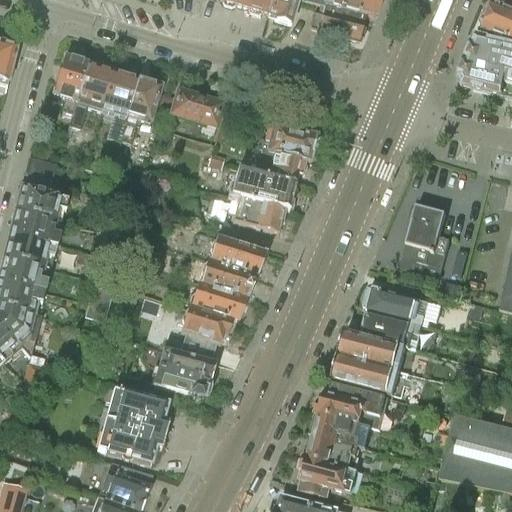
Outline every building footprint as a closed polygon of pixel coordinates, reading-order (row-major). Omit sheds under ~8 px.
[(242,11),(244,0),(214,0),(214,2),(221,4),(223,8),(230,11),(234,8),(242,11)] [(272,0),(244,0),(242,11),(247,12),(249,16),(256,18),(260,16),(267,18),(267,19),(272,0)] [(290,29),(297,3),(295,2),(285,0),(272,0),(267,19),(267,18),(266,21),(290,29)] [(321,0),(322,0),(319,9),(324,10),(364,21),(373,23),(374,20),(382,0),(321,0)] [(511,13),(493,5),(488,17),(483,19),(480,26),(482,31),(481,33),(498,40),(511,45),(511,13)] [(364,21),(324,10),(321,19),(312,17),(308,32),(317,34),(317,35),(357,45),(358,43),(362,40),(364,32),(362,29),(364,21)] [(511,48),(475,39),(465,64),(490,70),(491,63),(511,67),(511,48)] [(16,50),(1,46),(0,45),(0,95),(4,96),(16,50)] [(60,118),(70,121),(87,68),(63,61),(49,107),(63,111),(60,118)] [(511,67),(491,63),(490,70),(465,64),(457,82),(461,90),(500,100),(511,102),(511,67)] [(97,71),(87,68),(70,121),(67,130),(80,134),(89,108),(101,112),(113,76),(109,75),(108,71),(101,69),(97,71)] [(119,146),(137,83),(113,76),(101,112),(115,116),(107,143),(119,146)] [(148,130),(160,90),(158,90),(156,85),(150,83),(146,86),(137,83),(119,146),(130,149),(137,127),(148,130)] [(177,96),(170,118),(214,131),(221,109),(192,100),(189,96),(184,94),(180,97),(177,96)] [(234,141),(228,139),(235,113),(225,110),(215,143),(232,148),(234,141)] [(270,124),(267,136),(272,138),(267,157),(273,158),(303,166),(308,167),(311,155),(315,154),(317,150),(317,145),(314,142),(280,132),(281,127),(270,124)] [(161,135),(158,147),(169,150),(172,139),(161,135)] [(223,161),(210,158),(207,169),(220,173),(223,161)] [(303,166),(273,158),(269,174),(258,171),(256,181),(294,191),(296,182),(299,183),(299,181),(304,179),(306,171),(303,167),(303,166)] [(53,176),(55,170),(28,162),(24,178),(58,187),(60,178),(53,176)] [(294,191),(256,181),(237,176),(230,201),(238,203),(283,215),(287,216),(290,206),(293,203),(295,195),(294,191)] [(57,191),(58,187),(24,178),(20,192),(59,202),(62,192),(57,191)] [(67,204),(59,202),(20,192),(14,217),(53,227),(56,215),(64,217),(67,204)] [(283,215),(238,203),(234,217),(227,215),(224,225),(276,240),(279,230),(283,226),(284,221),(283,216),(283,215)] [(438,285),(449,244),(438,241),(445,217),(416,209),(398,274),(438,285)] [(53,227),(14,217),(8,240),(55,252),(58,241),(51,239),(53,227)] [(216,227),(213,237),(232,243),(235,233),(216,227)] [(85,228),(83,235),(91,237),(93,230),(85,228)] [(91,237),(83,235),(82,242),(90,243),(91,237)] [(55,252),(8,240),(2,264),(42,274),(45,261),(52,263),(55,252)] [(208,259),(206,267),(253,282),(262,258),(214,244),(207,248),(204,258),(208,259)] [(511,255),(499,314),(511,317),(511,255)] [(84,268),(86,261),(77,258),(75,266),(84,268)] [(154,263),(143,259),(140,270),(151,273),(154,263)] [(42,274),(2,264),(0,271),(0,287),(43,299),(46,288),(39,286),(42,274)] [(253,282),(206,267),(204,267),(203,271),(196,274),(194,279),(198,286),(197,291),(244,305),(253,282)] [(79,290),(80,284),(72,281),(70,288),(79,290)] [(43,299),(0,287),(0,311),(30,320),(34,309),(40,311),(43,299)] [(244,305),(197,291),(195,290),(194,293),(188,296),(185,304),(188,310),(187,313),(234,328),(244,305)] [(369,308),(366,318),(420,332),(427,307),(396,299),(395,297),(387,294),(384,295),(373,292),(372,295),(368,294),(364,307),(369,308)] [(28,360),(38,324),(39,323),(30,320),(0,311),(0,327),(14,344),(28,360)] [(228,344),(234,328),(187,313),(186,312),(185,315),(178,318),(175,326),(181,328),(178,337),(199,344),(193,363),(212,368),(220,349),(223,341),(228,344)] [(420,332),(366,318),(360,338),(360,339),(398,350),(405,352),(408,353),(412,340),(418,342),(420,332)] [(0,364),(2,367),(10,359),(4,352),(14,344),(0,327),(0,364)] [(392,374),(398,350),(360,339),(360,338),(345,334),(338,361),(392,374)] [(104,340),(95,376),(102,377),(112,342),(104,340)] [(199,413),(212,368),(193,363),(166,356),(162,354),(152,390),(186,399),(183,409),(199,413)] [(386,398),(392,374),(338,361),(331,384),(386,398)] [(32,395),(38,370),(26,366),(16,402),(32,406),(35,396),(32,395)] [(385,401),(373,398),(330,387),(328,397),(324,396),(322,403),(318,405),(314,418),(360,430),(363,418),(367,419),(380,423),(385,401)] [(112,395),(103,426),(157,440),(166,408),(122,396),(121,397),(112,395)] [(501,429),(511,432),(511,414),(505,413),(501,429)] [(370,433),(360,430),(314,418),(311,429),(314,432),(312,441),(358,453),(364,454),(370,433)] [(511,497),(511,433),(455,419),(439,483),(445,484),(462,488),(488,493),(510,497),(511,497)] [(0,426),(0,435),(1,437),(8,436),(10,426),(5,424),(0,426)] [(157,440),(103,426),(95,454),(105,457),(104,458),(149,470),(157,440)] [(358,453),(312,441),(311,447),(306,449),(302,462),(352,475),(358,453)] [(352,475),(302,462),(300,463),(298,470),(303,476),(301,484),(300,483),(297,495),(327,502),(330,491),(351,497),(356,476),(352,475)] [(151,479),(110,467),(102,484),(109,486),(102,505),(119,511),(141,511),(149,490),(148,490),(151,479)] [(434,495),(436,487),(426,484),(423,492),(434,495)] [(464,501),(462,488),(445,484),(447,503),(464,501)] [(1,486),(0,490),(0,511),(20,511),(26,492),(1,486)] [(510,506),(510,497),(488,493),(488,507),(510,506)] [(325,511),(282,501),(278,511),(325,511)]
